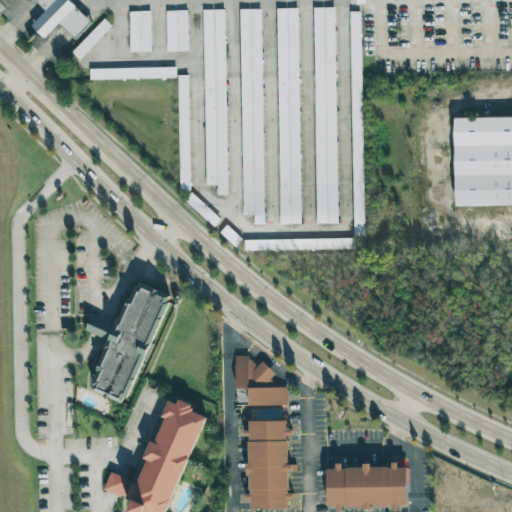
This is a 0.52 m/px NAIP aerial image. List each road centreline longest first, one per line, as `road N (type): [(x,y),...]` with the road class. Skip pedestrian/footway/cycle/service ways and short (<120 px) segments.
road 1 (secondary): [(511,440),(364,365),(230,272),(0,49)]
road 2 (secondary): [(0,89),(225,306),(302,365),(400,426),(511,478)]
